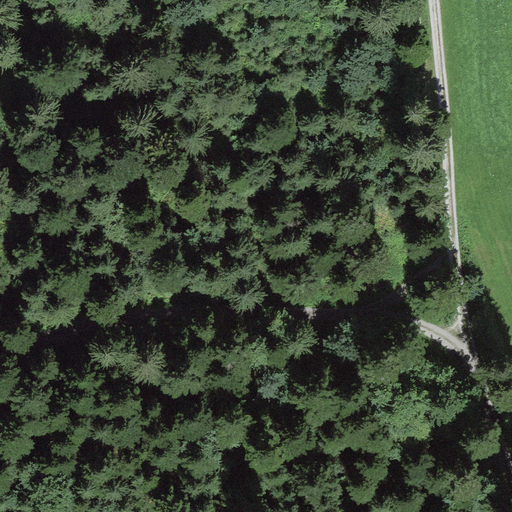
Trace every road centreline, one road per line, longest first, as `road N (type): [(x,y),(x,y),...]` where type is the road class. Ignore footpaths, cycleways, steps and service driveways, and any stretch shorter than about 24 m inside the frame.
road 1 (track): [(0,361),(91,321),(143,315),(370,319),(414,328),(470,356),(511,458)]
road 2 (track): [(433,0),(470,356)]
